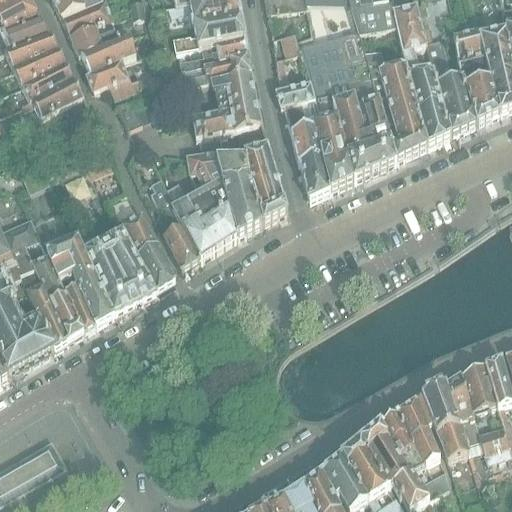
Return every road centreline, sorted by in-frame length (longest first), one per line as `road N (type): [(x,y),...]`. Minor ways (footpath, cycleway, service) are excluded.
road 1 (residential): [(191,309),(35,0)]
road 2 (residential): [(511,345),(391,398),(211,511)]
road 3 (residential): [(305,247),(250,0)]
road 4 (residential): [(305,247),(511,153)]
road 5 (residential): [(159,511),(72,377)]
road 6 (residential): [(72,377),(191,309)]
road 7 (residential): [(191,309),(305,247)]
